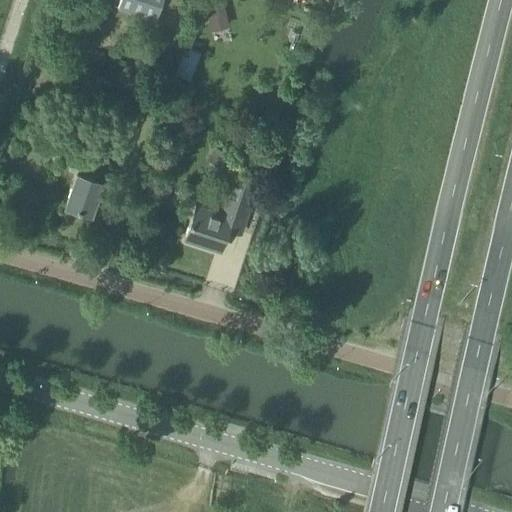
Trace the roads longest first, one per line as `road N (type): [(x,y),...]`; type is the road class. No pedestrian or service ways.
road 1 (unclassified): [(511,402),(0,261)]
road 2 (secondary): [(501,0),(380,511)]
road 3 (tertiary): [(450,511),(0,384)]
road 4 (secondary): [(441,511),(511,210)]
